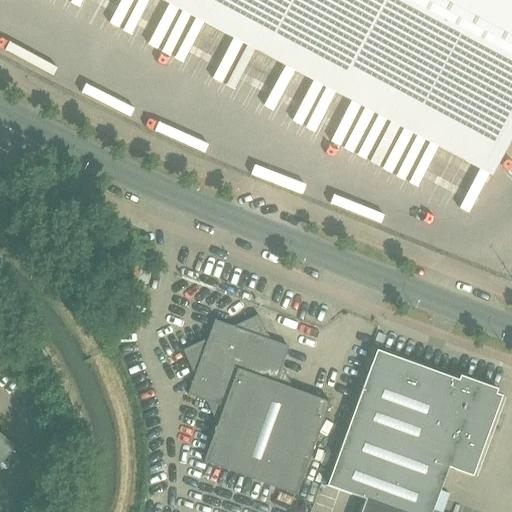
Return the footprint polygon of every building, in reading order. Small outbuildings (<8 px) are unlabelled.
[(511,0),(188,0),(498,165),(511,137),(511,0)] [(82,279),(90,267),(72,254),(63,265),(82,279)] [(204,461),(212,464),(295,494),(329,403),(291,389),(280,366),(287,348),(269,341),(257,316),(233,327),(214,321),(208,339),(183,351),(195,375),(188,394),(206,400),(217,425),(204,461)] [(502,396),(499,395),(496,394),(498,389),(459,375),(457,380),(376,350),(326,486),(364,500),(365,499),(400,511),(432,511),(448,468),(472,477),(502,396)] [(0,465),(15,447),(0,434),(0,465)] [(400,511),(365,499),(364,500),(360,511),(400,511)]
